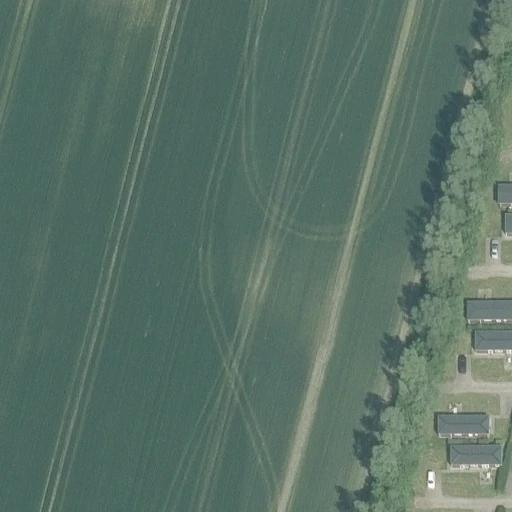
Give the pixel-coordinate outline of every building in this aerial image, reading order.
[(498,209),(511,208),(511,190),(498,190),(498,209)] [(468,326),(511,325),(511,306),(468,307),(468,326)] [(476,355),(511,355),(511,336),(476,337),(476,355)] [(438,439),(490,439),(490,421),(439,420),(438,439)] [(451,470),(502,470),(502,451),(451,451),(451,470)]
